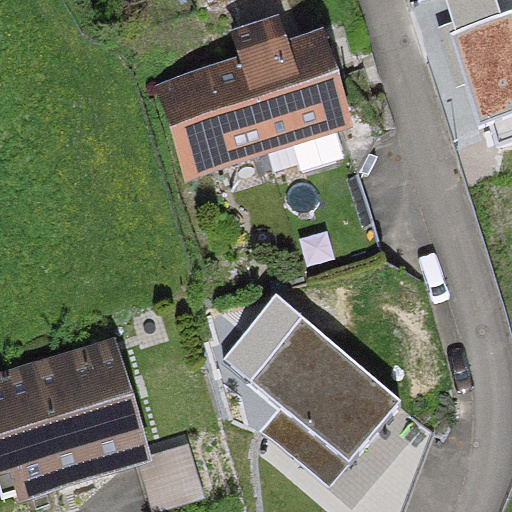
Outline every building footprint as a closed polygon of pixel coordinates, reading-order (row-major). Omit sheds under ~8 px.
[(497,0),(446,0),(457,29),(502,14),(497,0)] [(457,29),(449,32),(480,126),(491,123),(498,146),(511,141),(511,11),(502,14),(457,29)] [(240,57),(154,84),(185,181),(356,127),(325,29),(290,40),(282,14),(231,30),(240,57)] [(402,401),(278,295),(225,359),(279,409),(261,431),(329,488),(402,401)] [(117,337),(0,372),(0,486),(3,498),(17,494),(19,501),(139,465),(154,461),(152,454),(117,337)] [(154,461),(139,465),(153,511),(157,511),(207,497),(190,443),(152,454),(154,461)]
